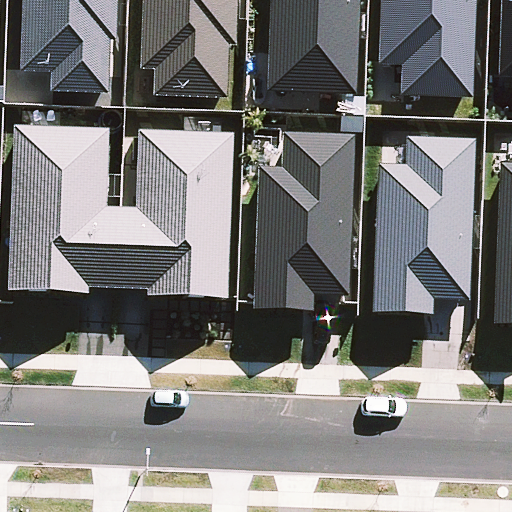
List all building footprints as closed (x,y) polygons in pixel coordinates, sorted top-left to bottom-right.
[(16,0),(12,75),(48,77),(47,93),(108,97),(114,0),(16,0)] [(139,0),(135,72),(151,73),(150,97),(227,102),(233,0),(139,0)] [(353,98),(357,0),(267,0),(263,94),(353,98)] [(396,98),(470,101),(474,0),(375,0),(372,67),(398,68),(396,98)] [(511,0),(495,0),(492,79),(511,79),(511,0)] [(128,211),(104,210),(107,130),(9,127),(4,292),(226,299),(231,136),(131,133),(128,211)] [(347,299),(353,137),(277,134),(276,167),(254,167),(249,311),(309,312),(310,297),(347,299)] [(468,305),(475,140),(400,137),(398,166),(375,165),(368,316),(433,318),(434,303),(468,305)] [(511,164),(495,164),(490,327),(511,327),(511,164)]
